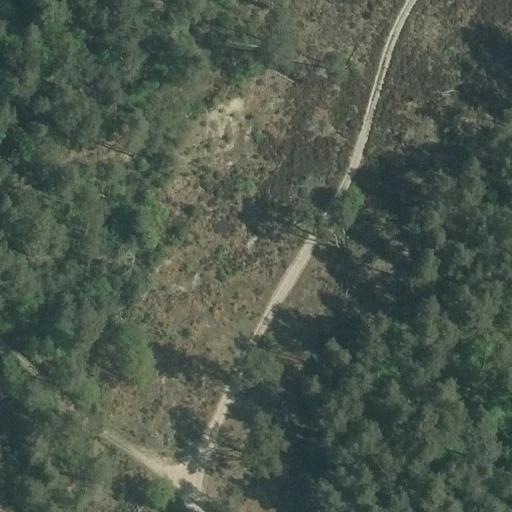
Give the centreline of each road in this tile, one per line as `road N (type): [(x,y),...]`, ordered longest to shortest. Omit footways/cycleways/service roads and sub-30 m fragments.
road 1 (track): [(195,511),(196,471),(237,371),(363,139),(413,0)]
road 2 (track): [(194,509),(152,463),(78,418),(0,341)]
